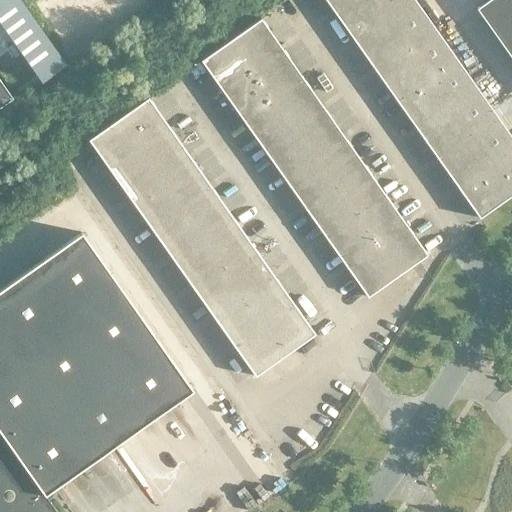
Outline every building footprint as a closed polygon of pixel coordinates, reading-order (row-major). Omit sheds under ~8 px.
[(19,0),(0,0),(0,21),(42,81),(65,64),(19,0)] [(150,0),(37,0),(33,3),(72,58),(152,2),(150,0)] [(326,0),(334,10),(347,0),(326,0)] [(410,0),(347,0),(334,10),(355,39),(410,0)] [(435,27),(416,0),(410,0),(355,39),(375,69),(435,27)] [(511,0),(485,0),(475,7),(511,59),(511,0)] [(260,17),(230,38),(251,68),(281,47),(260,17)] [(456,56),(435,27),(375,69),(396,98),(456,56)] [(251,68),(230,38),(200,59),(221,89),(251,68)] [(302,76),(281,47),(251,68),(272,98),(302,76)] [(477,85),(456,56),(396,98),(417,128),(477,85)] [(272,98),(251,68),(221,89),(242,119),(272,98)] [(323,106),(302,76),(272,98),(293,127),(323,106)] [(0,105),(12,97),(0,79),(0,105)] [(498,115),(477,85),(417,128),(437,157),(498,115)] [(148,96),(118,117),(139,147),(169,126),(148,96)] [(293,127),(272,98),(242,119),(263,148),(293,127)] [(344,135),(323,106),(293,127),(314,156),(344,135)] [(511,148),(511,135),(498,115),(437,157),(458,187),(511,148)] [(139,147),(118,117),(88,139),(109,169),(139,147)] [(190,156),(169,126),(139,147),(160,177),(190,156)] [(314,156),(293,127),(263,148),(284,178),(314,156)] [(364,165),(344,135),(314,156),(334,186),(364,165)] [(160,177),(139,147),(109,169),(130,198),(160,177)] [(511,193),(511,148),(458,187),(479,217),(511,193)] [(210,185),(190,156),(160,177),(180,206),(210,185)] [(334,186),(314,156),(284,178),(304,207),(334,186)] [(57,159),(25,181),(258,511),(262,511),(292,492),(57,159)] [(385,194),(364,165),(334,186),(355,215),(385,194)] [(180,206),(160,177),(130,198),(150,227),(180,206)] [(231,214),(210,185),(180,206),(201,236),(231,214)] [(355,215),(334,186),(304,207),(325,236),(355,215)] [(406,223),(385,194),(355,215),(376,245),(406,223)] [(201,236),(180,206),(150,227),(171,257),(201,236)] [(252,244),(231,214),(201,236),(222,265),(252,244)] [(376,245),(355,215),(325,236),(346,266),(376,245)] [(427,254),(406,223),(376,245),(397,275),(427,254)] [(222,265),(201,236),(171,257),(192,286),(222,265)] [(273,273),(252,244),(222,265),(243,295),(273,273)] [(397,275),(376,245),(346,266),(367,296),(397,275)] [(179,511),(0,257),(0,353),(111,511),(179,511)] [(243,295),(222,265),(192,286),(213,316),(243,295)] [(293,303),(273,273),(243,295),(263,324),(293,303)] [(263,324),(243,295),(213,316),(233,345),(263,324)] [(315,333),(293,303),(263,324),(285,354),(315,333)] [(285,354),(263,324),(233,345),(254,375),(285,354)] [(56,511),(0,431),(0,499),(9,511),(56,511)]
